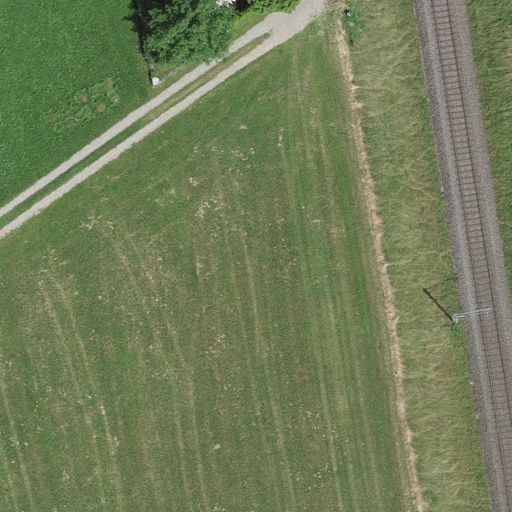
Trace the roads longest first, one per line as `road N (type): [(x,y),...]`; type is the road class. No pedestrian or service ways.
road 1 (track): [(324,0),(412,127),(469,511)]
road 2 (track): [(0,212),(132,132),(315,0)]
